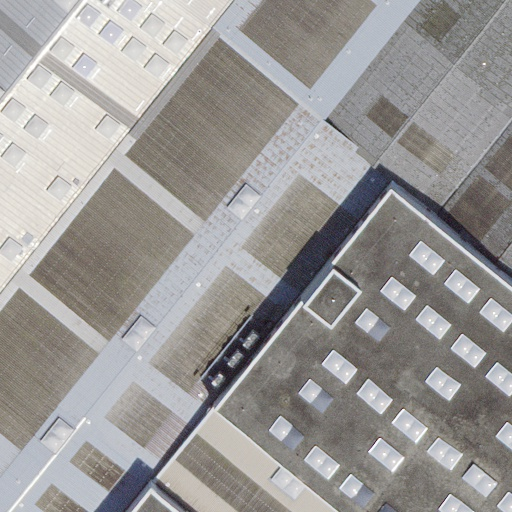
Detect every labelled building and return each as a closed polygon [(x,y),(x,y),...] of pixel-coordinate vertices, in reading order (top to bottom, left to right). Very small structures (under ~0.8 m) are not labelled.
[(511,0),(223,0),(0,284),(0,511),(108,511),(155,458),(219,387),(398,161),(511,250),(511,0)] [(0,0),(0,284),(223,0),(0,0)] [(219,387),(378,511),(511,511),(511,250),(398,161),(219,387)] [(378,511),(219,387),(155,458),(222,511),(378,511)] [(222,511),(155,458),(111,511),(222,511)]
